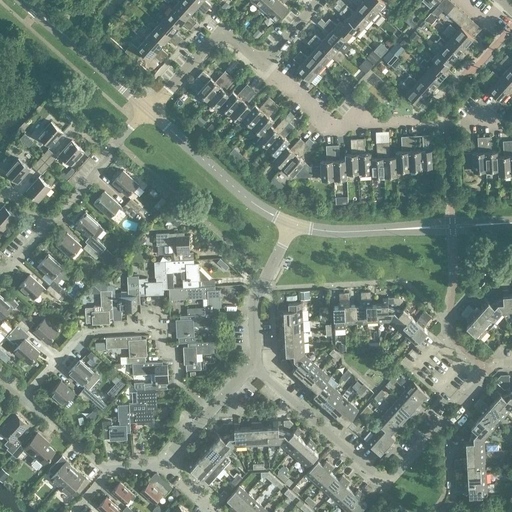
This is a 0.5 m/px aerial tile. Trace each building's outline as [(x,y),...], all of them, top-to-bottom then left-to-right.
[(181,0),(179,0),(173,7),(193,25),(197,21),(190,15),(193,11),(181,0)] [(197,0),(181,0),(193,11),(197,7),(204,13),(208,9),(197,0)] [(197,0),(208,9),(211,5),(205,0),(197,0)] [(264,0),(260,5),(268,12),(279,0),(264,0)] [(279,0),(268,12),(276,20),(288,7),(284,3),(286,0),(279,0)] [(370,19),(357,7),(354,11),(347,5),(347,4),(342,0),(336,0),(335,2),(343,9),(363,27),(370,19)] [(377,11),(365,0),(358,0),(361,3),(357,7),(370,19),(377,11)] [(365,0),(377,11),(385,2),(381,0),(365,0)] [(449,0),(442,0),(438,5),(443,9),(450,0),(449,0)] [(455,4),(450,0),(443,9),(447,13),(455,4)] [(459,8),(455,4),(447,13),(451,17),(459,8)] [(173,7),(166,15),(179,27),(183,23),(190,29),(193,25),(173,7)] [(464,12),(459,8),(451,17),(456,21),(464,12)] [(363,27),(343,9),(340,12),(347,19),(343,23),(340,20),(340,21),(353,32),(356,35),(363,27)] [(468,16),(464,12),(456,21),(460,25),(468,16)] [(166,15),(159,23),(179,41),(183,38),(175,31),(179,27),(166,15)] [(465,29),(473,20),(468,16),(460,25),(461,26),(465,29)] [(353,32),(340,21),(336,25),(329,18),(326,22),(346,40),(353,32)] [(469,33),(477,24),(473,20),(465,29),(469,33)] [(346,40),(326,22),(322,26),(330,32),(326,37),(339,48),(346,40)] [(159,23),(152,31),(165,43),(168,39),(176,45),(179,41),(159,23)] [(450,23),(446,27),(466,45),(471,40),(475,43),(477,41),(473,37),(469,33),(465,29),(461,26),(457,30),(450,23)] [(469,33),(473,37),(482,28),(477,24),(469,33)] [(466,45),(446,27),(443,31),(450,38),(446,42),(463,57),(465,54),(461,51),(466,45)] [(152,31),(145,39),(165,57),(168,54),(161,47),(165,43),(152,31)] [(339,48),(326,37),(322,41),(315,34),(311,38),(331,56),(339,48)] [(331,56),(311,38),(308,42),(315,48),(312,53),(324,64),(331,56)] [(132,43),(125,51),(136,61),(143,53),(150,59),(154,55),(161,61),(165,57),(145,39),(137,47),(132,43)] [(435,40),(432,43),(452,62),(457,56),(460,59),(463,57),(446,42),(443,46),(435,40)] [(398,43),(395,46),(401,52),(404,48),(398,43)] [(452,62),(432,43),(428,47),(436,54),(432,58),(451,76),(454,73),(447,67),(452,62)] [(324,64),(312,53),(308,57),(300,50),(297,54),(317,72),(324,64)] [(397,55),(393,51),(387,57),(392,61),(397,55)] [(451,76),(432,58),(435,61),(431,65),(424,58),(419,54),(418,55),(415,53),(414,54),(415,55),(414,56),(441,80),(445,75),(449,78),(451,76)] [(317,72),(297,54),(293,58),(301,65),(297,69),(310,80),(317,72)] [(511,59),(507,54),(503,58),(511,65),(511,59)] [(441,80),(414,56),(414,57),(417,59),(416,59),(420,63),(417,66),(424,73),(421,77),(437,92),(439,89),(436,86),(441,80)] [(511,65),(503,58),(500,62),(507,69),(504,73),(511,80),(511,65)] [(383,73),(384,72),(386,69),(379,63),(376,66),(379,69),(383,73)] [(215,81),(203,70),(192,82),(200,88),(198,91),(203,95),(201,97),(206,101),(230,75),(225,70),(215,81)] [(511,88),(511,80),(504,73),(500,77),(492,70),(489,74),(509,92),(511,88)] [(437,92),(421,77),(417,81),(410,74),(406,78),(426,96),(431,91),(435,94),(437,92)] [(509,92),(489,74),(485,78),(493,85),(489,89),(502,100),(509,92)] [(230,75),(206,101),(211,106),(213,104),(217,108),(233,91),(232,90),(229,94),(225,90),(234,79),(230,75)] [(337,84),(345,93),(351,87),(342,78),(337,84)] [(426,96),(406,78),(402,82),(410,89),(406,93),(419,105),(419,104),(423,108),(425,105),(421,102),(426,96)] [(233,91),(217,108),(221,104),(225,108),(223,110),(228,114),(252,88),(247,84),(237,95),(233,91)] [(252,88),(228,114),(233,119),(235,117),(239,121),(255,104),(254,103),(251,107),(247,103),(257,92),(252,88)] [(361,94),(355,89),(351,94),(356,99),(361,94)] [(255,104),(239,121),(243,117),(247,121),(245,123),(250,128),(274,101),(269,97),(259,107),(255,104)] [(274,101),(250,128),(255,132),(257,130),(261,133),(258,137),(258,138),(274,121),(269,116),(279,105),(274,101)] [(274,121),(258,138),(262,142),(260,144),(266,148),(290,122),(285,117),(275,128),(271,124),(274,121)] [(50,146),(63,132),(52,121),(39,136),(50,146)] [(290,122),(266,148),(270,153),(272,150),(276,154),(273,158),(274,158),(289,141),(284,137),(294,126),(290,122)] [(30,144),(33,140),(26,133),(22,138),(30,144)] [(414,135),(408,135),(409,171),(416,171),(416,168),(422,167),(422,165),(432,165),(430,134),(422,135),(423,149),(415,150),(414,135)] [(395,151),(396,156),(397,169),(403,169),(403,171),(409,171),(408,135),(401,136),(402,150),(395,151)] [(478,151),(462,152),(463,168),(473,167),(473,170),(479,170),(479,172),(486,172),(484,136),(477,136),(478,151)] [(490,136),(484,136),(486,172),(492,172),(492,169),(498,168),(498,173),(499,173),(497,150),(491,151),(490,136)] [(289,141),(274,158),(278,162),(276,164),(281,169),(305,142),(300,138),(290,149),(286,145),(289,141)] [(345,153),(345,159),(346,159),(346,172),(347,172),(352,171),(353,174),(359,174),(357,138),(351,138),(351,153),(345,153)] [(364,153),(364,138),(357,138),(359,174),(366,174),(366,171),(371,170),(372,170),(371,157),(371,152),(364,153)] [(71,165),(84,151),(72,140),(59,154),(71,165)] [(498,150),(497,150),(499,173),(505,173),(505,176),(511,175),(509,140),(503,140),(504,155),(498,155),(498,150)] [(389,141),(383,142),(385,178),(391,177),(391,174),(397,174),(397,169),(396,156),(390,156),(389,141)] [(305,142),(281,169),(286,173),(288,171),(293,175),(295,173),(298,177),(310,176),(309,165),(300,157),(310,146),(305,142)] [(377,157),(371,157),(372,170),(371,170),(371,176),(378,175),(378,178),(385,178),(383,142),(376,142),(377,157)] [(320,165),(309,165),(310,176),(321,175),(321,178),(328,178),(328,181),(334,180),(333,144),(326,145),(327,159),(320,160),(320,165)] [(339,144),(333,144),(334,180),(341,180),(341,177),(347,177),(347,172),(346,172),(346,159),(345,159),(339,159),(339,144)] [(45,161),(49,165),(57,157),(53,152),(45,161)] [(45,161),(40,157),(32,166),(37,170),(45,161)] [(18,183),(31,169),(19,158),(6,172),(18,183)] [(45,161),(37,170),(41,174),(49,165),(45,161)] [(128,196),(138,184),(123,170),(113,182),(128,196)] [(277,176),(273,179),(279,188),(283,185),(277,176)] [(38,201),(51,187),(39,177),(27,191),(38,201)] [(110,217),(121,205),(105,191),(94,203),(110,217)] [(127,203),(137,212),(141,208),(131,198),(127,203)] [(132,218),(134,216),(138,221),(141,217),(137,213),(137,212),(127,203),(122,209),(132,218)] [(0,226),(3,230),(16,216),(4,205),(0,210),(0,226)] [(75,224),(90,236),(86,241),(88,243),(100,253),(106,247),(97,239),(97,236),(104,228),(100,225),(86,212),(75,224)] [(71,257),(82,245),(67,232),(57,244),(71,257)] [(173,251),(174,260),(188,259),(188,253),(190,253),(189,235),(184,236),(184,232),(156,234),(156,245),(172,244),(172,243),(176,243),(177,251),(173,251)] [(48,246),(44,242),(40,247),(44,251),(48,246)] [(100,253),(88,243),(84,247),(96,258),(100,253)] [(52,278),(63,266),(48,254),(38,265),(52,278)] [(223,269),(227,265),(220,258),(216,262),(223,269)] [(194,259),(188,259),(174,260),(165,261),(166,272),(181,271),(181,279),(182,279),(183,287),(210,286),(210,278),(199,279),(199,262),(194,263),(194,259)] [(148,278),(139,279),(139,293),(146,293),(146,295),(164,294),(163,289),(167,289),(166,272),(165,261),(154,261),(155,277),(156,277),(156,281),(148,282),(148,278)] [(34,299),(44,287),(30,274),(19,286),(34,299)] [(121,292),(112,293),(113,308),(119,307),(119,309),(137,308),(136,303),(140,303),(139,293),(139,279),(138,275),(127,276),(128,292),(129,292),(129,296),(121,296),(121,292)] [(59,292),(63,288),(54,280),(50,284),(59,292)] [(62,295),(59,292),(50,284),(46,289),(58,300),(62,295)] [(215,286),(210,286),(198,286),(187,287),(183,287),(180,287),(169,288),(170,299),(181,298),(188,298),(188,299),(203,298),(203,297),(208,296),(208,305),(204,305),(205,314),(215,313),(219,313),(219,306),(221,306),(220,289),(215,289),(215,286)] [(85,307),(85,314),(81,315),(81,319),(85,318),(86,322),(92,322),(92,324),(110,323),(109,318),(113,318),(113,308),(112,293),(111,290),(111,287),(105,287),(105,290),(100,291),(101,306),(102,306),(102,310),(94,311),(94,307),(85,307)] [(503,297),(497,300),(503,313),(511,312),(511,293),(508,294),(508,289),(502,289),(503,297)] [(361,304),(355,304),(356,323),(367,322),(366,291),(361,291),(361,304)] [(370,291),(366,291),(367,322),(378,322),(377,303),(371,304),(370,291)] [(300,301),(310,300),(309,292),(300,292),(300,301)] [(340,305),(333,306),(334,329),(346,328),(345,323),(344,292),(339,293),(340,305)] [(348,292),(344,292),(345,323),(356,323),(355,304),(349,305),(348,292)] [(8,294),(4,298),(0,294),(0,315),(3,318),(13,307),(14,308),(18,303),(8,294)] [(383,303),(377,303),(378,322),(390,321),(395,307),(388,305),(388,297),(382,298),(383,303)] [(485,305),(481,310),(494,322),(503,313),(497,300),(490,303),(484,298),(481,302),(485,305)] [(284,315),(284,321),(302,320),(302,304),(296,304),(297,309),(278,310),(278,316),(284,315)] [(401,310),(395,307),(390,321),(399,329),(412,316),(407,312),(411,308),(407,304),(401,310)] [(494,322),(481,310),(477,314),(467,306),(464,309),(487,330),(494,322)] [(487,330),(464,309),(461,313),(470,321),(466,326),(480,338),(487,330)] [(412,316),(399,329),(407,337),(428,314),(424,310),(416,320),(412,316)] [(179,343),(188,342),(197,342),(197,335),(194,335),(194,326),(216,324),(215,313),(205,314),(180,315),(180,319),(176,319),(177,336),(178,336),(179,343)] [(428,314),(407,337),(416,344),(428,331),(423,326),(432,317),(428,314)] [(48,343),(59,331),(44,318),(34,330),(48,343)] [(22,319),(18,324),(27,332),(31,327),(22,319)] [(5,320),(1,324),(10,333),(14,328),(5,320)] [(302,320),(284,321),(284,327),(279,327),(279,332),(303,331),(302,320)] [(10,333),(1,324),(0,325),(0,332),(6,337),(10,333)] [(18,324),(14,328),(23,336),(27,332),(18,324)] [(30,363),(40,352),(23,336),(14,328),(10,333),(17,339),(15,341),(19,345),(14,350),(30,363)] [(303,331),(279,332),(280,337),(285,337),(285,343),(304,342),(303,331)] [(127,363),(134,363),(145,362),(145,356),(147,356),(146,338),(141,338),(141,335),(106,337),(106,348),(129,347),(129,356),(126,356),(127,363)] [(197,342),(188,342),(188,346),(183,346),(184,364),(186,364),(186,370),(201,369),(201,360),(197,360),(196,352),(201,352),(201,353),(216,352),(216,341),(197,342)] [(304,342),(285,343),(286,349),(280,349),(281,354),(288,354),(291,360),(304,354),(304,342)] [(82,358),(91,367),(101,358),(91,349),(82,358)] [(304,354),(291,360),(294,367),(289,372),(293,376),(297,372),(301,376),(314,362),(304,354)] [(83,384),(86,386),(89,389),(99,377),(99,374),(97,372),(94,372),(80,359),(69,371),(83,384)] [(162,361),(145,362),(134,363),(135,374),(151,373),(151,372),(155,372),(155,380),(152,380),(152,389),(156,389),(167,389),(167,382),(168,382),(167,365),(163,365),(162,361)] [(314,362),(301,376),(306,380),(302,384),(306,387),(322,370),(314,362)] [(322,370),(306,387),(309,390),(313,386),(317,390),(317,391),(326,381),(327,381),(330,377),(322,370)] [(65,405),(75,393),(61,380),(51,392),(65,405)] [(317,391),(317,390),(313,394),(318,399),(315,402),(319,406),(334,388),(327,381),(326,381),(317,391)] [(414,381),(406,390),(420,402),(424,398),(428,401),(431,397),(414,381)] [(91,399),(95,394),(89,389),(86,386),(82,390),(91,399)] [(334,388),(319,406),(322,409),(326,405),(330,409),(342,395),(334,388)] [(138,406),(129,407),(130,422),(136,422),(136,423),(154,422),(154,418),(157,417),(156,389),(152,389),(144,390),(145,406),(146,406),(146,410),(138,410),(138,406)] [(91,399),(82,390),(78,395),(87,403),(91,399)] [(406,390),(399,398),(416,414),(420,410),(416,407),(420,402),(406,390)] [(497,398),(493,402),(507,414),(511,408),(511,398),(509,392),(503,395),(497,390),(493,394),(497,398)] [(342,395),(330,409),(334,413),(331,417),(334,420),(350,402),(342,395)] [(399,398),(392,406),(405,418),(409,414),(413,417),(416,414),(399,398)] [(507,414),(493,402),(489,406),(480,398),(476,401),(499,422),(507,414)] [(499,422),(476,401),(473,405),(483,413),(479,418),(492,430),(499,422)] [(350,402),(334,420),(338,423),(342,419),(346,424),(359,410),(350,402)] [(130,432),(130,422),(129,407),(129,404),(117,404),(118,420),(119,420),(119,424),(111,425),(111,421),(102,421),(103,436),(109,436),(109,438),(127,437),(127,432),(130,432)] [(392,406),(384,414),(402,430),(405,426),(401,423),(405,418),(392,406)] [(7,449),(12,454),(17,457),(24,450),(19,446),(22,443),(17,438),(28,425),(16,414),(1,430),(9,438),(5,444),(8,447),(7,449)] [(384,414),(377,422),(395,438),(391,434),(395,430),(399,433),(402,430),(384,414)] [(492,430),(479,418),(475,422),(471,419),(467,423),(473,428),(471,435),(484,439),(492,430)] [(273,426),(267,426),(268,445),(280,444),(285,430),(278,428),(278,420),(273,420),(273,426)] [(251,427),(246,427),(247,446),(258,445),(256,421),(251,422),(251,427)] [(261,421),(256,421),(258,445),(268,445),(267,426),(261,426),(261,421)] [(239,422),(234,423),(223,423),(234,446),(247,446),(246,427),(240,427),(239,422)] [(395,438),(377,422),(377,423),(381,426),(374,434),(391,450),(395,446),(391,442),(395,438)] [(216,439),(212,443),(226,456),(226,455),(234,446),(223,423),(220,427),(227,434),(222,437),(216,431),(212,435),(216,439)] [(292,433),(285,430),(280,444),(290,452),(302,439),(298,435),(301,431),(297,427),(292,433)] [(43,464),(55,451),(45,442),(46,440),(38,433),(24,448),(43,464)] [(374,434),(366,442),(380,454),(384,450),(388,453),(391,450),(374,434)] [(484,439),(471,435),(468,441),(460,441),(461,447),(466,447),(466,452),(485,451),(484,439)] [(302,439),(290,452),(298,459),(313,442),(310,439),(306,442),(302,439)] [(313,442),(298,459),(306,467),(318,453),(313,449),(317,445),(313,442)] [(226,456),(212,443),(208,448),(204,444),(201,448),(223,468),(231,459),(226,455),(226,456)] [(223,468),(201,448),(198,451),(202,455),(198,459),(216,476),(223,468)] [(485,451),(466,452),(466,458),(454,459),(454,464),(485,462),(485,451)] [(50,478),(59,487),(75,469),(68,462),(69,461),(62,455),(49,470),(54,475),(50,478)] [(216,476),(198,459),(194,464),(190,460),(186,464),(208,484),(216,476)] [(318,460),(305,474),(314,481),(329,464),(326,461),(323,465),(318,460)] [(485,462),(454,464),(455,469),(467,468),(467,474),(486,473),(485,462)] [(329,464),(314,481),(322,489),(334,475),(330,471),(333,467),(329,464)] [(0,475),(3,478),(9,472),(3,467),(0,469),(0,475)] [(75,469),(59,487),(69,495),(75,488),(80,492),(91,480),(84,475),(83,476),(75,469)] [(280,470),(277,474),(285,482),(288,478),(280,470)] [(272,482),(276,478),(268,471),(260,472),(261,477),(266,477),(272,482)] [(486,473),(467,474),(468,480),(455,481),(455,485),(486,484),(486,473)] [(164,495),(168,491),(172,486),(160,475),(152,484),(149,481),(141,491),(153,502),(161,493),(164,495)] [(334,475),(322,489),(330,496),(346,478),(342,475),(339,479),(334,475)] [(346,478),(330,496),(338,503),(350,489),(346,485),(349,481),(346,478)] [(132,500),(135,496),(120,482),(111,491),(124,503),(129,497),(132,500)] [(486,484),(455,485),(456,490),(468,490),(469,496),(487,495),(486,484)] [(239,486),(227,499),(232,504),(228,507),(232,511),(247,493),(239,486)] [(350,489),(338,503),(346,510),(362,493),(358,489),(355,493),(350,489)] [(247,493),(232,511),(233,511),(236,511),(239,510),(241,511),(245,511),(256,500),(247,493)] [(362,493),(346,510),(348,511),(359,511),(367,504),(362,499),(365,496),(362,493)] [(103,511),(115,511),(119,508),(107,497),(98,507),(103,511)] [(256,500),(245,511),(259,511),(264,508),(256,500)]
